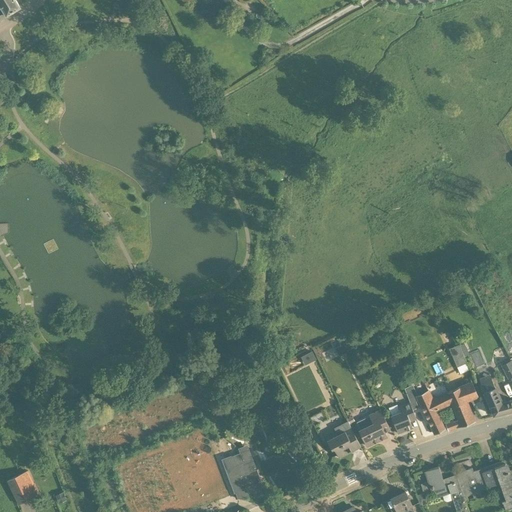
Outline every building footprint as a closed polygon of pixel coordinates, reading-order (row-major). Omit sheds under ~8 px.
[(0,0),(0,18),(4,16),(20,7),(16,0),(0,0)] [(338,341),(339,343),(338,343),(339,346),(343,344),(347,351),(365,342),(361,334),(346,342),(344,338),(338,341)] [(458,344),(464,357),(469,355),(463,342),(458,344)] [(346,353),(342,345),(335,348),(339,356),(346,353)] [(388,367),(392,359),(385,356),(381,364),(388,367)] [(456,367),(466,362),(464,357),(454,361),(456,367)] [(508,379),(510,378),(511,377),(511,362),(511,360),(501,365),(508,379)] [(466,362),(456,367),(460,374),(469,369),(466,362)] [(511,410),(511,399),(501,403),(489,375),(478,380),(493,416),(511,410)] [(447,391),(432,398),(433,400),(434,400),(438,409),(451,403),(458,419),(453,422),(452,421),(445,424),(446,428),(448,431),(456,428),(461,426),(473,422),(473,421),(472,420),(464,401),(477,395),(471,381),(457,387),(458,388),(447,392),(447,391)] [(433,400),(432,398),(431,399),(428,390),(427,390),(425,387),(415,392),(434,434),(444,429),(435,411),(438,409),(434,400),(433,400)] [(391,416),(398,434),(412,428),(409,419),(415,416),(410,403),(398,408),(400,412),(391,416)] [(359,430),(367,446),(386,437),(384,432),(390,430),(380,410),(368,415),(372,423),(359,430)] [(361,447),(351,428),(344,432),(327,441),(331,449),(333,448),(339,458),(348,453),(347,450),(359,444),(360,447),(361,447)] [(239,453),(231,456),(221,459),(234,494),(235,493),(238,499),(252,494),(254,500),(266,495),(247,445),(238,448),(239,453)] [(482,473),(488,487),(488,488),(499,484),(505,500),(502,501),(505,511),(511,508),(511,480),(511,478),(510,479),(510,478),(509,478),(508,477),(507,477),(505,474),(508,473),(505,464),(482,472),(482,473)] [(468,511),(465,503),(456,474),(443,479),(438,467),(424,472),(427,471),(430,481),(420,484),(424,494),(434,490),(437,499),(451,494),(456,511),(468,511)] [(462,472),(456,474),(465,503),(465,501),(468,501),(466,496),(472,494),(473,499),(481,496),(480,491),(486,489),(485,488),(488,487),(482,473),(474,475),(472,468),(462,471),(462,472)] [(18,504),(38,495),(27,471),(7,480),(18,504)] [(414,511),(412,507),(413,507),(405,491),(390,498),(390,499),(386,501),(391,510),(390,510),(391,511),(414,511)] [(67,500),(63,492),(55,495),(58,504),(67,500)] [(426,504),(424,494),(416,496),(419,506),(426,504)]
